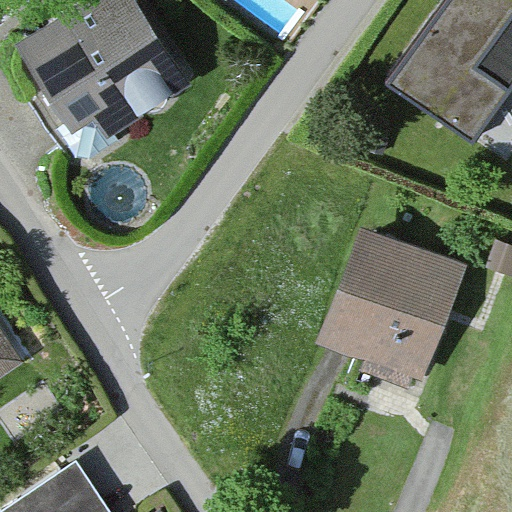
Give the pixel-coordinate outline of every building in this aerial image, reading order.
[(134,0),(69,0),(0,46),(0,50),(77,165),(120,135),(111,122),(184,73),(134,0)] [(511,0),(434,0),(380,81),(470,140),(503,90),(465,65),(503,9),(511,14),(511,0)] [(316,330),(422,372),(468,258),(361,216),(316,330)] [(511,271),(511,241),(497,236),(487,263),(511,273),(511,271)] [(0,371),(20,359),(0,329),(0,371)] [(108,511),(76,461),(0,508),(0,511),(108,511)]
